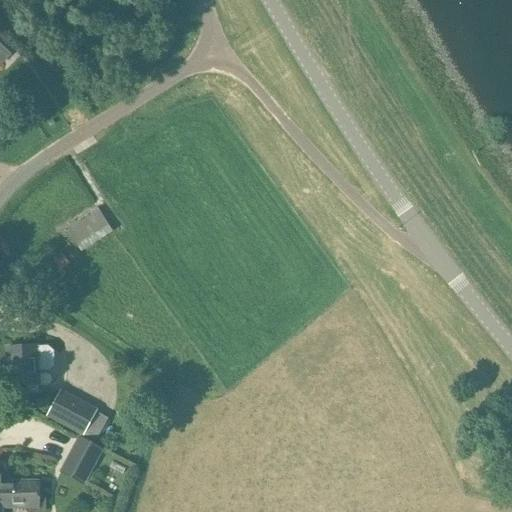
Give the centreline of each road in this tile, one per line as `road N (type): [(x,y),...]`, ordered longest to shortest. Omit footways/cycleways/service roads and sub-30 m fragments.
road 1 (unclassified): [(440,264),(272,0)]
road 2 (unclassified): [(440,264),(396,239),(221,53)]
road 3 (unclassified): [(0,198),(64,147),(221,53)]
